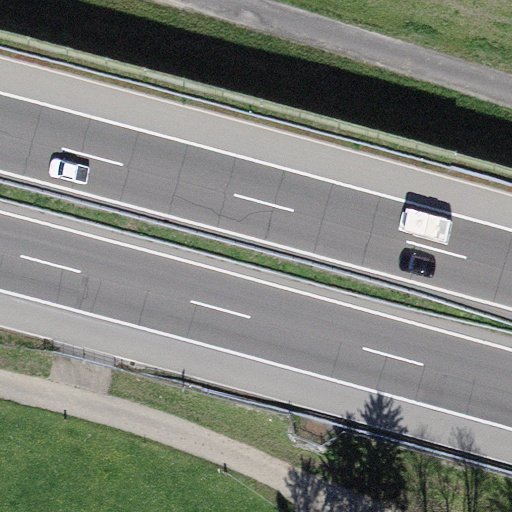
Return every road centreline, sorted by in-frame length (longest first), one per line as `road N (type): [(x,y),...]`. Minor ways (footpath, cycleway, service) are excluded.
road 1 (motorway): [(0,250),(511,389)]
road 2 (motorway): [(511,270),(0,132)]
road 3 (track): [(0,383),(134,418),(335,502)]
road 4 (track): [(196,0),(511,93)]
